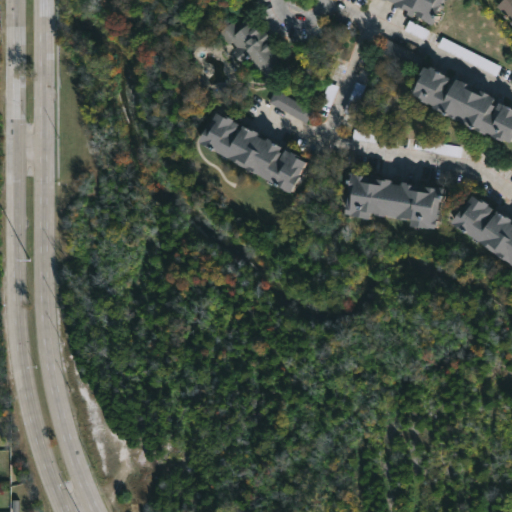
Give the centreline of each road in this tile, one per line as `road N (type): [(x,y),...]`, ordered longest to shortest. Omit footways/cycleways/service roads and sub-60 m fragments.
road 1 (secondary): [(96,511),(62,433),(49,375),(43,0)]
road 2 (secondary): [(17,0),(21,371),(64,511)]
